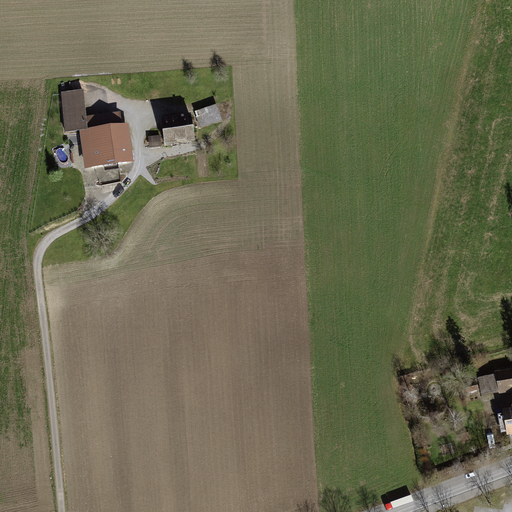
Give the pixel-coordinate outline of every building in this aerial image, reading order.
[(84,171),(133,164),(129,125),(123,126),(121,113),(87,117),(84,91),(61,94),(67,135),(79,133),(84,171)] [(199,129),(222,121),(217,105),(194,113),(199,129)] [(162,120),(165,145),(194,141),(191,116),(162,120)] [(162,138),(150,138),(150,147),(163,146),(162,138)] [(479,380),(483,402),(511,396),(511,370),(495,373),(496,377),(479,380)] [(474,382),(463,384),(465,394),(476,392),(474,382)] [(510,440),(511,439),(511,411),(505,413),(506,420),(501,421),(503,433),(508,432),(510,440)] [(471,433),(459,436),(460,445),(472,443),(471,433)]
